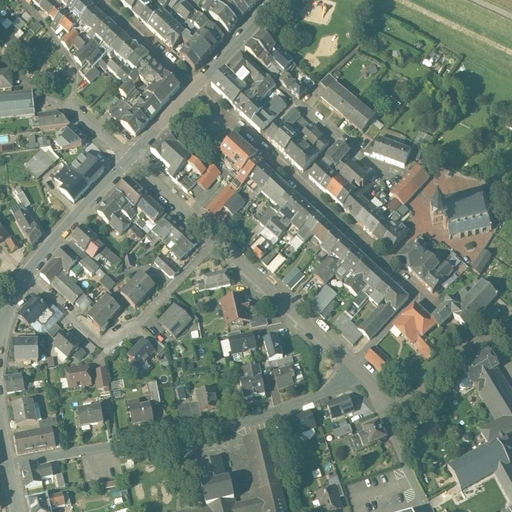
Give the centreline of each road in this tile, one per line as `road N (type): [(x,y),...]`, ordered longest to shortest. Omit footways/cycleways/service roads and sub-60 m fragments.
road 1 (residential): [(352,368),(311,398),(227,426),(8,465)]
road 2 (residential): [(22,276),(109,353),(215,239)]
road 3 (residential): [(352,368),(215,239)]
road 4 (tertiary): [(127,159),(22,276)]
road 5 (residential): [(195,87),(299,183)]
road 6 (residential): [(234,46),(336,140)]
road 7 (unclassified): [(99,0),(195,87)]
road 8 (residential): [(20,0),(71,59),(71,110)]
